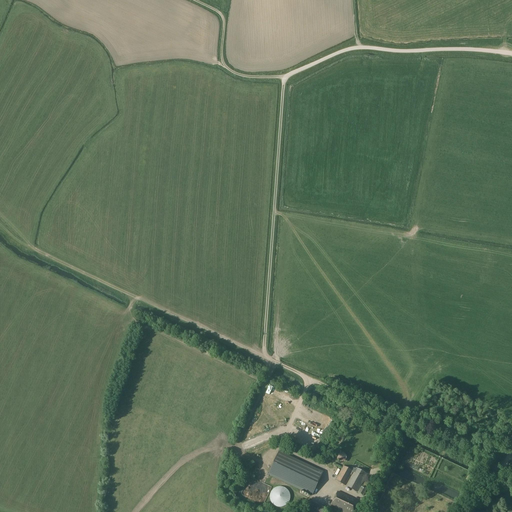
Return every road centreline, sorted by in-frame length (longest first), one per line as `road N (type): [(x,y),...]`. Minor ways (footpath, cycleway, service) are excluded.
road 1 (track): [(284,77),(266,359)]
road 2 (track): [(511,54),(358,46),(284,77)]
road 3 (track): [(96,511),(101,406),(126,318)]
road 4 (track): [(274,362),(135,297),(126,318)]
road 5 (track): [(146,511),(221,444),(263,462),(280,447)]
road 6 (track): [(135,297),(17,242),(0,225)]
road 7 (track): [(284,77),(231,72),(220,56),(222,16),(192,0)]
road 8 (track): [(274,362),(402,422)]
